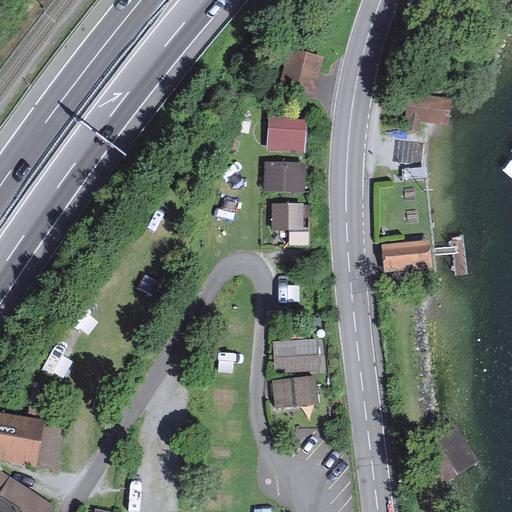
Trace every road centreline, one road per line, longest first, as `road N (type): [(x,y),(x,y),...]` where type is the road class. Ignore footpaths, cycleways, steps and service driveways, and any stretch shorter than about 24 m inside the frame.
road 1 (primary): [(380,0),(352,99),(346,202),(378,511)]
road 2 (trunk): [(0,271),(203,0)]
road 3 (trunk): [(141,0),(0,185)]
